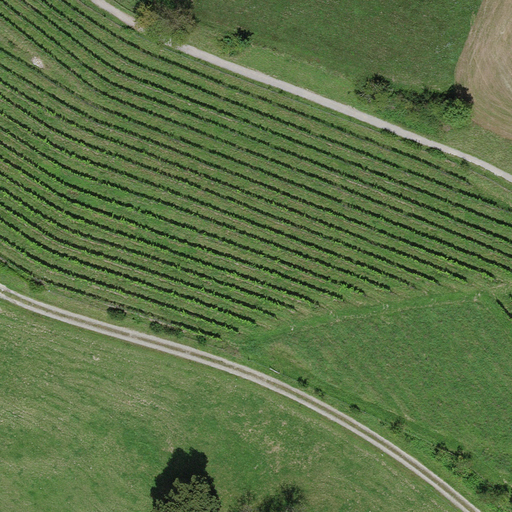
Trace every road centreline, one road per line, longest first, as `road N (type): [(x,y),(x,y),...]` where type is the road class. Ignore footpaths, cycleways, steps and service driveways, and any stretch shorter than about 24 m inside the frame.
road 1 (track): [(0,296),(235,370),(327,412),(467,511)]
road 2 (track): [(97,0),(148,33),(511,185)]
